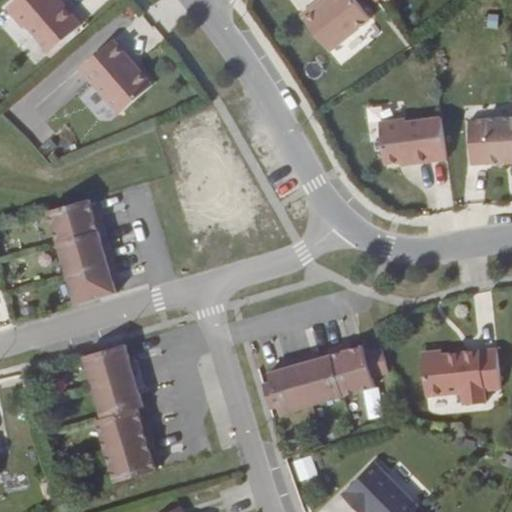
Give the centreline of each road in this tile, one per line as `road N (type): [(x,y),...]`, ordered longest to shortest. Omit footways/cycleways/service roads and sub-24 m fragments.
road 1 (residential): [(348,227),(232,40),(195,0)]
road 2 (residential): [(210,288),(282,511)]
road 3 (residential): [(0,351),(210,288)]
road 4 (residential): [(511,240),(437,256),(393,248),(348,227)]
road 5 (residential): [(210,288),(308,257),(348,227)]
